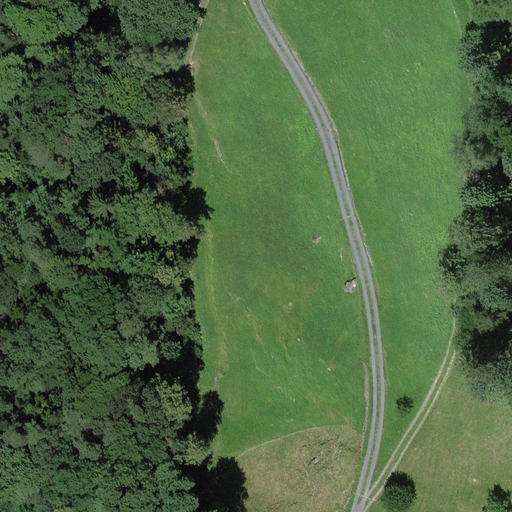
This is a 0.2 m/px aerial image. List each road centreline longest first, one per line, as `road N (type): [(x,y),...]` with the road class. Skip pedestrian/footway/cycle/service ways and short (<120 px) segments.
road 1 (track): [(253,0),(320,120),(363,273),(378,403),(358,511)]
road 2 (track): [(361,506),(436,390),(453,349),(476,160),(474,44)]
road 3 (track): [(204,0),(182,79),(204,158),(199,222),(213,362),(206,425),(218,476)]
